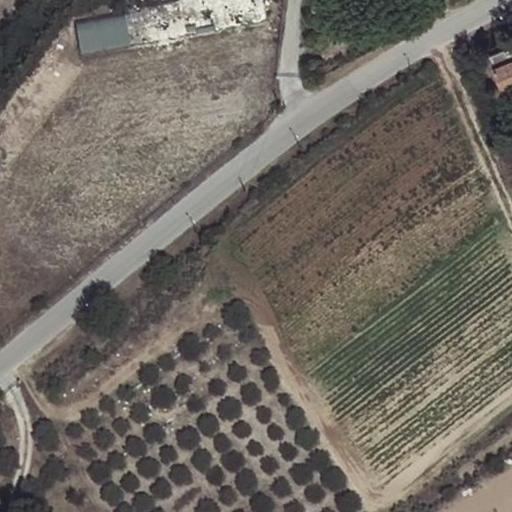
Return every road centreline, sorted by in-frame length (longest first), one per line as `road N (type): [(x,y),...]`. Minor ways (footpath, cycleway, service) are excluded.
road 1 (unclassified): [(501,0),(304,119),(0,367)]
road 2 (track): [(304,119),(289,76),(294,0)]
